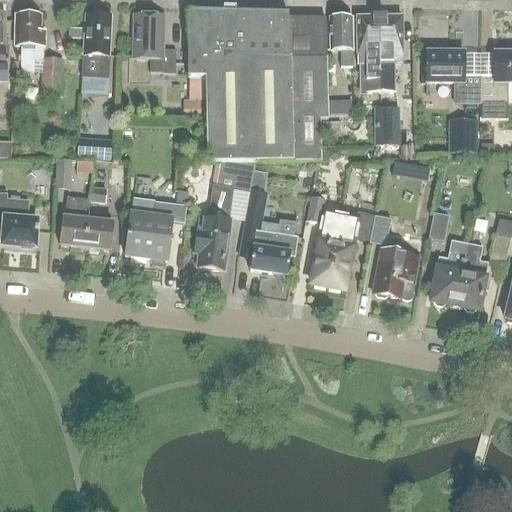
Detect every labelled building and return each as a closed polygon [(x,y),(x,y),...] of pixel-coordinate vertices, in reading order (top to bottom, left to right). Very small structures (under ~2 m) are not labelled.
[(109,58),(110,19),(97,18),(95,16),(90,15),(87,18),(85,18),(83,57),(82,81),(108,82),(109,59),(109,58)] [(288,16),(188,15),(188,16),(188,80),(205,80),(205,165),(215,166),(254,166),(293,166),(293,164),(320,165),(321,122),(326,122),(326,103),(327,21),(288,21),(288,16)] [(0,65),(5,65),(5,64),(8,64),(8,49),(5,48),(5,16),(0,16),(0,65)] [(34,77),(34,76),(41,76),(39,98),(60,99),(62,62),(43,61),(43,50),(44,50),(45,33),(40,33),(41,18),(37,18),(35,16),(30,16),(27,18),(15,18),(14,49),(19,49),(19,77),(20,77),(20,81),(25,81),(25,77),(34,77)] [(134,18),(133,62),(150,63),(150,76),(161,76),(161,77),(175,77),(176,53),(162,53),(163,19),(134,18)] [(332,21),(330,21),(330,54),(340,54),(340,70),(351,70),(351,21),(346,21),(343,18),(334,18),(332,21)] [(380,20),(356,20),(357,67),(360,67),(360,95),(380,95),(380,20)] [(380,20),(380,95),(393,95),(393,67),(402,67),(402,20),(380,20)] [(426,55),(426,87),(427,87),(427,86),(455,86),(455,106),(479,106),(479,79),(463,78),(463,55),(426,55)] [(479,79),(479,106),(482,106),(482,122),(507,122),(508,87),(511,86),(511,55),(494,55),(494,79),(479,79)] [(182,103),(182,119),(202,119),(202,103),(182,103)] [(326,103),(326,122),(340,122),(340,104),(326,103)] [(399,149),(399,111),(373,111),(374,149),(399,149)] [(477,124),(464,124),(464,155),(477,155),(477,124)] [(111,143),(95,142),(93,163),(110,164),(111,143)] [(10,145),(0,144),(0,161),(10,162),(10,145)] [(493,147),(481,147),(481,155),(493,155),(493,147)] [(328,154),(327,161),(333,164),(339,161),(340,154),(334,151),(328,154)] [(54,193),(70,193),(72,164),(55,163),(54,193)] [(408,166),(394,164),(392,177),(406,180),(408,166)] [(254,166),(215,166),(211,188),(207,219),(198,218),(193,257),(196,257),(195,271),(222,275),(234,192),(249,194),(254,166)] [(107,192),(91,191),(89,206),(105,208),(107,192)] [(0,192),(0,223),(3,223),(2,247),(20,249),(20,250),(32,251),(32,249),(34,250),(36,224),(27,223),(28,203),(6,202),(7,193),(0,192)] [(294,260),(297,240),(261,235),(267,195),(250,193),(250,194),(238,260),(251,262),(249,273),(287,278),(289,259),(294,260)] [(172,214),(172,218),(185,220),(188,196),(175,194),(174,199),(170,198),(168,213),(172,214)] [(84,252),(88,216),(89,206),(88,203),(66,200),(64,213),(63,213),(60,249),(70,250),(69,254),(79,255),(80,251),(84,252)] [(342,216),(323,212),(324,202),(310,200),(305,225),(318,228),(307,286),(327,289),(342,216)] [(130,217),(124,259),(166,265),(171,223),(152,220),(154,206),(132,203),(130,217)] [(109,219),(88,216),(84,252),(88,252),(88,255),(98,256),(98,253),(109,255),(112,226),(108,226),(109,219)] [(357,216),(356,219),(342,216),(327,289),(346,293),(354,252),(351,252),(353,242),(369,246),(374,219),(357,216)] [(432,216),(427,242),(444,245),(449,219),(432,216)] [(390,222),(374,219),(369,246),(385,249),(390,222)] [(511,225),(498,222),(489,264),(505,267),(511,233),(511,225)] [(454,309),(466,247),(450,244),(445,274),(436,272),(436,273),(431,273),(429,283),(434,286),(430,304),(433,305),(436,310),(441,311),(445,307),(454,309)] [(466,247),(454,309),(462,310),(466,315),(471,316),(477,313),(478,313),(482,295),(487,294),(489,285),(484,282),(484,281),(476,280),(482,250),(466,247)] [(412,301),(412,300),(420,260),(409,258),(410,257),(379,251),(370,298),(375,299),(376,300),(384,302),(385,301),(399,303),(400,297),(400,299),(401,300),(401,301),(402,302),(403,303),(404,304),(405,304),(407,304),(408,304),(409,304),(410,303),(411,302),(412,301)]
